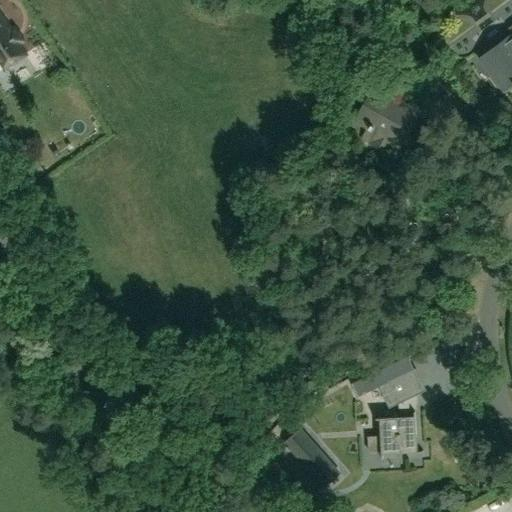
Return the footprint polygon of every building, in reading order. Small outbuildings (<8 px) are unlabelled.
[(20,0),(0,0),(0,1),(8,16),(24,6),(20,0)] [(0,71),(5,68),(24,55),(17,44),(23,41),(14,28),(10,30),(0,15),(0,71)] [(398,44),(379,27),(367,42),(386,58),(398,44)] [(511,34),(480,58),(504,90),(511,83),(511,34)] [(355,120),(368,126),(361,138),(393,156),(417,113),(400,104),(399,106),(387,99),(397,81),(381,73),(355,120)] [(46,173),(35,153),(12,166),(19,179),(24,176),(27,183),(46,173)] [(413,369),(387,382),(397,403),(398,417),(379,418),(379,435),(368,436),(369,451),(380,450),(380,454),(416,452),(413,396),(424,391),(413,369)] [(370,390),(387,382),(381,370),(365,378),(350,384),(356,397),(370,390)] [(339,473),(301,429),(284,443),(322,487),(339,473)]
